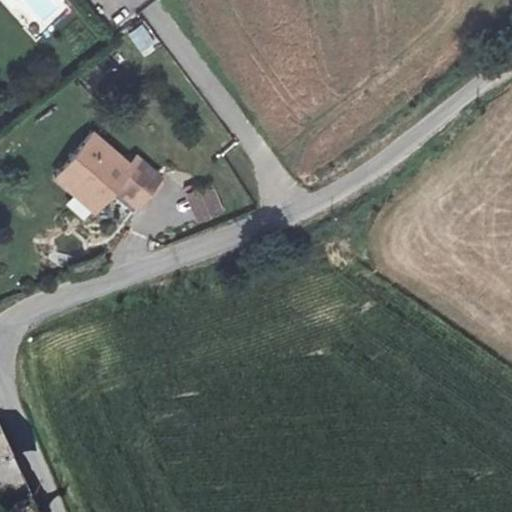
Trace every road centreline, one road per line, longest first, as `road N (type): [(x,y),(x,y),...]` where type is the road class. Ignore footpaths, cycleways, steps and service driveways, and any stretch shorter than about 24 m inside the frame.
road 1 (unclassified): [(0,345),(9,327),(307,209),(511,62)]
road 2 (unclassified): [(56,511),(0,376)]
